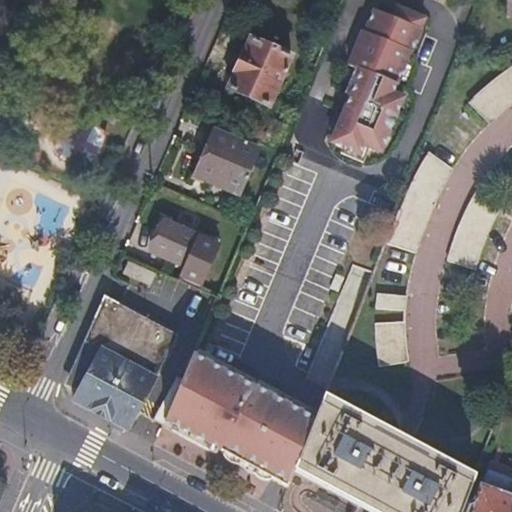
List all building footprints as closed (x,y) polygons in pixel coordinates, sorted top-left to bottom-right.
[(393,94),(424,19),(396,7),(392,17),(375,10),(366,32),(363,31),(349,65),(362,71),(331,142),(359,155),(363,145),(380,152),(403,98),(393,94)] [(143,51),(145,50),(149,41),(150,38),(150,35),(148,33),(145,32),(142,33),(136,45),(137,48),(138,50),(141,51),(143,51)] [(252,39),(230,89),(270,106),(291,57),(252,39)] [(511,69),(492,82),(465,104),(484,125),(511,103),(511,69)] [(213,130),(193,175),(238,195),(258,149),(213,130)] [(412,187),(398,210),(392,224),(384,246),(414,257),(419,237),(427,220),(440,190),(450,175),(428,158),(412,187)] [(445,264),(472,272),(478,255),(491,222),(500,207),(477,192),(462,217),(445,264)] [(164,222),(151,250),(185,266),(198,237),(164,222)] [(130,262),(124,276),(150,288),(157,274),(130,262)] [(103,298),(86,336),(65,384),(80,393),(75,402),(109,420),(129,431),(178,336),(103,298)] [(375,299),(373,314),(374,327),(403,327),(402,302),(375,299)] [(404,340),(374,342),(377,368),(406,363),(404,340)] [(192,356),(165,422),(181,431),(197,440),(278,484),(287,489),(294,471),(313,421),(303,416),(253,389),(192,356)] [(165,422),(179,386),(182,379),(174,376),(155,420),(164,424),(165,422)] [(460,511),(466,496),(471,483),(321,401),(313,421),(294,471),(305,477),(324,487),(354,503),(369,511),(460,511)] [(511,511),(511,499),(506,498),(511,479),(511,478),(486,469),(475,499),(469,511),(511,511)] [(466,496),(460,511),(469,511),(475,499),(466,496)]
